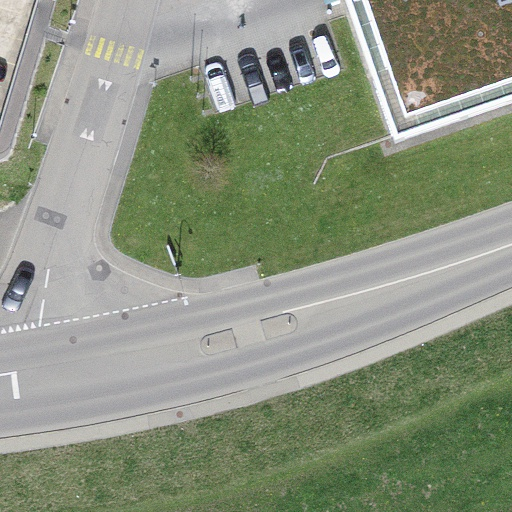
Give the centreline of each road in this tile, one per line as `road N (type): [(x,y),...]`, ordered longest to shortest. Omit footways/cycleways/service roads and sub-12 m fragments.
road 1 (primary): [(511,241),(322,314),(40,385)]
road 2 (residential): [(131,0),(51,242),(35,317),(40,385)]
